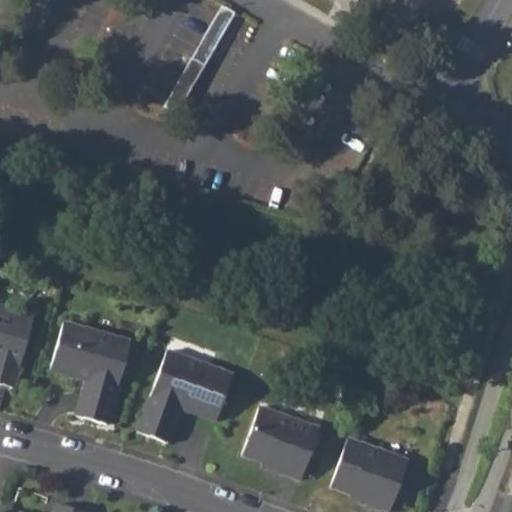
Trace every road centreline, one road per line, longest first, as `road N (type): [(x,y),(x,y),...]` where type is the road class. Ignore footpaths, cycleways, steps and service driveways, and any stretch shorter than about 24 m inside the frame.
road 1 (residential): [(0,443),(233,511)]
road 2 (residential): [(248,0),(367,71),(445,95)]
